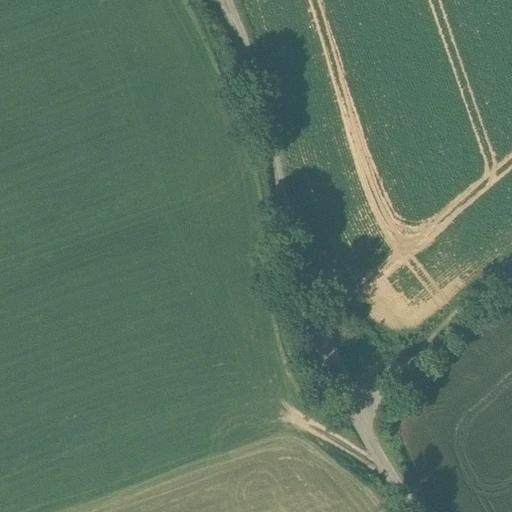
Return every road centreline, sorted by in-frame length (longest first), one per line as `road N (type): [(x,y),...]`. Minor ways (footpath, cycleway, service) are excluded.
road 1 (unclassified): [(408,511),(301,291),(267,134),(223,0)]
road 2 (track): [(359,422),(511,267)]
